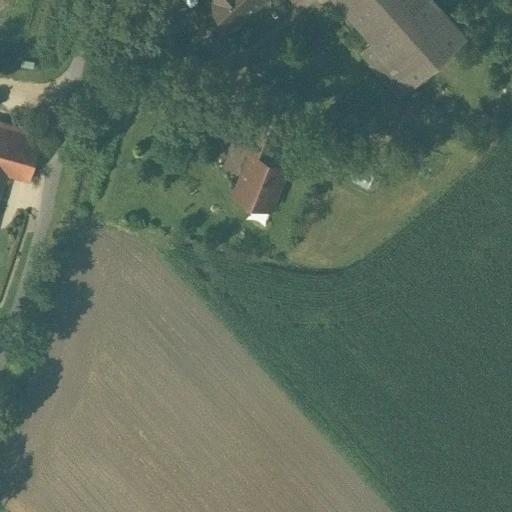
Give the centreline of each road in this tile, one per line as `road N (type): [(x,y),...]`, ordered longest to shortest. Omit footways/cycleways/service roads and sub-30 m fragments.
road 1 (unclassified): [(0,360),(52,205),(100,0)]
road 2 (track): [(231,57),(474,152)]
